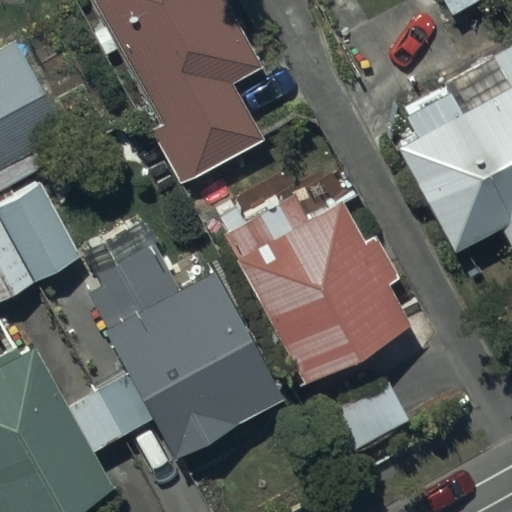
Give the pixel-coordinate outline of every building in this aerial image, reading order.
[(214,0),(104,0),(166,110),(155,116),(180,160),(244,124),(212,68),(243,51),(214,0)] [(0,161),(59,130),(13,46),(0,53),(0,161)] [(511,71),(392,138),(443,229),(490,203),(502,226),(511,220),(511,71)] [(316,164),(216,220),(296,362),(396,306),(316,164)] [(38,183),(0,203),(0,217),(35,280),(78,256),(38,183)] [(0,299),(35,280),(0,217),(0,299)] [(270,391),(208,276),(181,290),(155,243),(106,269),(113,281),(90,293),(171,444),(270,391)] [(54,511),(103,485),(33,357),(0,374),(0,502),(5,511),(54,511)] [(317,404),(337,440),(404,403),(385,368),(317,404)]
